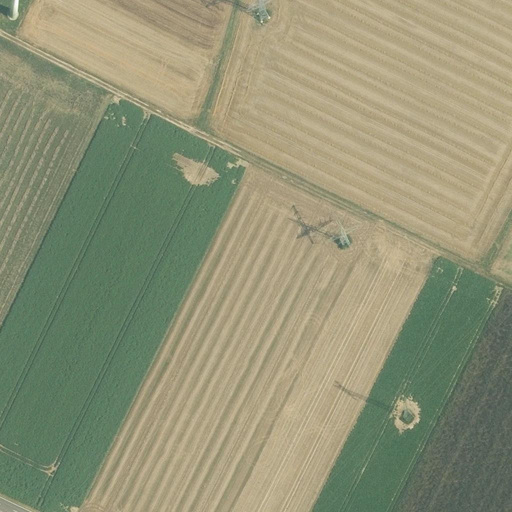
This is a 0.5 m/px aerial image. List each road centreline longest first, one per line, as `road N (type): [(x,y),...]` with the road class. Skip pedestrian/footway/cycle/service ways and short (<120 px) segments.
road 1 (track): [(0,34),(260,166)]
road 2 (track): [(511,291),(260,166)]
